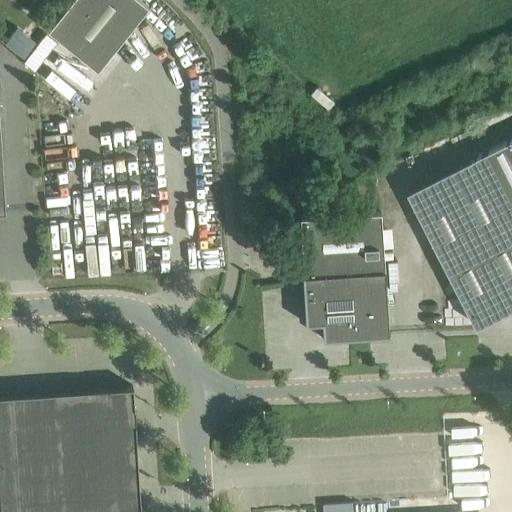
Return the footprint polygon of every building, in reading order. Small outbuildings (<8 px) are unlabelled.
[(149,5),(142,0),(71,0),(48,29),(62,41),(97,69),(149,5)] [(24,57),(36,42),(17,27),(5,42),(24,57)] [(46,34),(24,62),(35,70),(56,42),(46,34)] [(511,137),(410,190),(479,325),(511,308),(511,137)] [(311,321),(324,332),(324,337),(389,332),(381,212),(300,217),(307,321),(311,321)] [(277,237),(276,227),(266,228),(266,238),(277,237)] [(140,511),(133,385),(0,394),(0,511),(140,511)]
